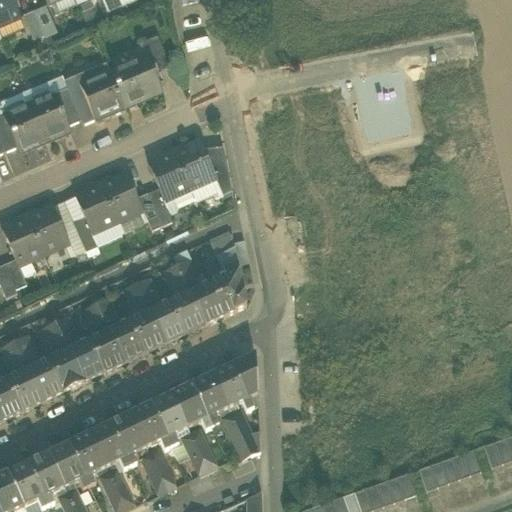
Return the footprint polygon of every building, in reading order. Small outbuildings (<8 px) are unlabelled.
[(10,0),(0,0),(0,31),(17,24),(20,22),(17,15),(10,0)] [(49,9),(69,0),(45,0),(46,3),(49,9)] [(53,19),(76,8),(72,0),(69,0),(49,9),(53,19)] [(72,0),(76,8),(95,0),(72,0)] [(99,0),(110,23),(124,17),(117,0),(99,0)] [(117,0),(124,17),(139,10),(134,0),(117,0)] [(312,0),(315,8),(319,31),(331,29),(325,0),(312,0)] [(406,0),(409,15),(421,12),(418,0),(406,0)] [(418,0),(421,12),(425,31),(458,25),(453,0),(418,0)] [(46,3),(32,9),(44,38),(58,32),(53,19),(49,9),(46,3)] [(319,31),(315,8),(284,14),(292,56),(323,50),(319,31)] [(29,44),(44,38),(32,9),(17,15),(20,22),(29,44)] [(0,31),(0,39),(1,43),(21,35),(17,24),(0,31)] [(147,62),(153,77),(169,70),(157,40),(138,48),(145,63),(147,62)] [(109,78),(124,112),(161,96),(153,77),(147,62),(145,63),(109,78)] [(80,85),(107,73),(105,67),(78,79),(80,85)] [(78,86),(94,124),(124,112),(109,78),(107,73),(80,85),(78,86)] [(427,107),(432,135),(459,129),(449,75),(422,81),(427,107)] [(61,79),(23,95),(29,108),(55,98),(67,92),(64,85),(61,79)] [(64,85),(67,92),(80,125),(82,129),(94,124),(78,86),(80,85),(78,79),(64,85)] [(396,85),(365,91),(373,137),(404,131),(396,85)] [(342,143),(373,137),(365,91),(333,97),(342,143)] [(68,130),(80,125),(67,92),(55,98),(68,130)] [(0,120),(3,119),(29,108),(23,95),(0,105),(0,120)] [(55,98),(29,108),(45,146),(70,135),(68,130),(55,98)] [(265,110),(272,147),(317,138),(310,101),(265,110)] [(432,135),(427,107),(413,110),(418,137),(432,135)] [(19,157),(45,146),(29,108),(3,119),(17,151),(19,157)] [(3,119),(0,120),(0,144),(5,156),(17,151),(3,119)] [(182,151),(172,155),(189,194),(215,182),(207,164),(199,146),(185,152),(182,151)] [(164,205),(189,194),(172,155),(163,160),(162,162),(148,169),(158,192),(164,205)] [(221,196),(221,197),(230,193),(223,157),(207,164),(215,182),(221,196)] [(109,184),(100,188),(117,226),(142,215),(136,202),(128,182),(126,178),(112,185),(109,184)] [(189,194),(195,206),(195,207),(221,196),(215,182),(189,194)] [(91,238),(117,226),(100,188),(90,192),(89,195),(75,201),(85,225),(91,238)] [(158,192),(147,197),(162,230),(173,225),(169,217),(164,205),(158,192)] [(164,205),(169,217),(195,206),(189,194),(164,205)] [(151,235),(162,230),(147,197),(136,202),(142,215),(147,227),(151,235)] [(64,206),(65,209),(75,231),(84,251),(95,246),(91,238),(85,225),(75,201),(64,206)] [(64,235),(75,231),(65,209),(54,214),(64,235)] [(36,216),(26,220),(44,259),(69,247),(64,235),(54,214),(53,211),(39,217),(36,216)] [(142,215),(117,226),(122,238),(147,227),(142,215)] [(18,270),(44,259),(26,220),(17,225),(16,227),(2,234),(15,264),(18,270)] [(123,240),(122,238),(117,226),(91,238),(95,246),(97,251),(123,240)] [(69,247),(73,256),(84,251),(75,231),(64,235),(69,247)] [(208,244),(216,260),(235,252),(233,247),(229,234),(208,244)] [(238,268),(238,270),(248,268),(244,245),(233,247),(235,252),(238,268)] [(216,260),(223,275),(238,268),(235,252),(216,260)] [(15,264),(4,268),(0,270),(0,290),(0,291),(6,303),(17,298),(15,294),(26,289),(18,270),(15,264)] [(189,264),(177,270),(189,297),(202,291),(189,264)] [(225,280),(210,287),(226,320),(246,311),(238,270),(238,268),(223,275),(225,280)] [(177,303),(189,297),(177,270),(164,276),(177,303)] [(148,283),(136,289),(149,316),(162,310),(148,283)] [(202,291),(189,297),(205,330),(226,320),(210,287),(202,291)] [(137,322),(149,316),(136,289),(124,295),(137,322)] [(177,303),(169,307),(185,340),(205,330),(189,297),(177,303)] [(108,302),(95,308),(108,336),(121,330),(108,302)] [(162,310),(149,316),(165,349),(185,340),(169,307),(162,310)] [(96,341),(108,336),(95,308),(83,314),(96,341)] [(137,322),(129,326),(144,359),(165,349),(149,316),(137,322)] [(68,321),(55,327),(68,355),(80,349),(77,341),(68,321)] [(121,330),(108,336),(124,369),(144,359),(129,326),(121,330)] [(56,361),(68,355),(55,327),(42,333),(52,353),(56,361)] [(96,341),(88,345),(104,378),(124,369),(108,336),(96,341)] [(26,340),(13,346),(27,374),(39,368),(26,340)] [(80,349),(68,355),(84,388),(104,378),(88,345),(80,349)] [(15,380),(27,374),(13,346),(2,352),(15,380)] [(56,361),(47,365),(63,398),(84,388),(68,355),(56,361)] [(255,359),(212,379),(228,413),(242,406),(246,416),(258,410),(257,399),(255,359)] [(39,368),(27,374),(42,408),(63,398),(47,365),(39,368)] [(15,380),(7,384),(22,417),(42,408),(27,374),(15,380)] [(214,419),(228,413),(212,379),(192,389),(208,423),(214,419)] [(314,379),(302,383),(307,401),(320,398),(314,379)] [(0,387),(0,423),(2,427),(22,417),(7,384),(0,387)] [(201,426),(208,423),(192,389),(171,399),(187,432),(201,426)] [(174,439),(187,432),(171,399),(151,409),(167,442),(174,439)] [(160,445),(167,442),(151,409),(130,419),(146,452),(160,445)] [(221,423),(242,465),(259,457),(259,436),(250,437),(239,414),(221,423)] [(132,459),(146,452),(130,419),(110,428),(126,462),(132,459)] [(219,428),(214,419),(208,423),(201,426),(205,435),(212,432),(219,428)] [(119,465),(126,462),(110,428),(89,438),(105,472),(114,467),(119,465)] [(180,468),(191,463),(181,442),(190,438),(187,432),(174,439),(178,448),(172,451),(180,468)] [(191,463),(199,480),(217,472),(199,433),(190,438),(181,442),(191,463)] [(96,476),(105,472),(89,438),(69,448),(85,481),(91,478),(96,476)] [(178,448),(174,439),(167,442),(160,445),(164,455),(172,451),(178,448)] [(502,468),(511,464),(511,461),(505,442),(494,446),(502,468)] [(491,472),(502,468),(494,446),(483,450),(491,472)] [(78,485),(85,481),(69,448),(48,458),(64,491),(78,485)] [(139,462),(158,500),(176,491),(158,453),(139,462)] [(470,480),(480,476),(473,454),(462,458),(470,480)] [(50,498),(64,491),(48,458),(27,468),(43,501),(50,498)] [(459,483),(470,480),(462,458),(451,462),(459,483)] [(137,468),(132,459),(126,462),(119,465),(123,474),(130,471),(137,468)] [(448,487),(459,483),(451,462),(440,466),(448,487)] [(437,491),(448,487),(440,466),(429,470),(437,491)] [(117,473),(114,467),(105,472),(96,476),(99,481),(117,473)] [(37,504),(43,501),(27,468),(7,478),(23,511),(37,504)] [(426,495),(437,491),(429,470),(419,473),(426,495)] [(99,481),(113,511),(133,511),(135,511),(117,473),(99,481)] [(404,503),(415,499),(407,477),(397,481),(404,503)] [(20,511),(23,511),(7,478),(0,480),(0,511),(20,511)] [(95,487),(91,478),(85,481),(78,485),(82,494),(95,487)] [(394,507),(404,503),(397,481),(386,485),(394,507)] [(383,511),(394,507),(386,485),(375,489),(383,511)] [(371,511),(378,511),(383,511),(375,489),(364,493),(371,511)] [(62,511),(84,511),(75,492),(57,501),(62,511)] [(359,511),(371,511),(364,493),(353,497),(359,511)] [(246,503),(246,511),(262,511),(261,496),(246,503)] [(346,511),(359,511),(353,497),(343,500),(346,511)] [(44,511),(54,507),(50,498),(43,501),(37,504),(40,511),(44,511)] [(334,511),(346,511),(343,500),(332,504),(334,511)]
